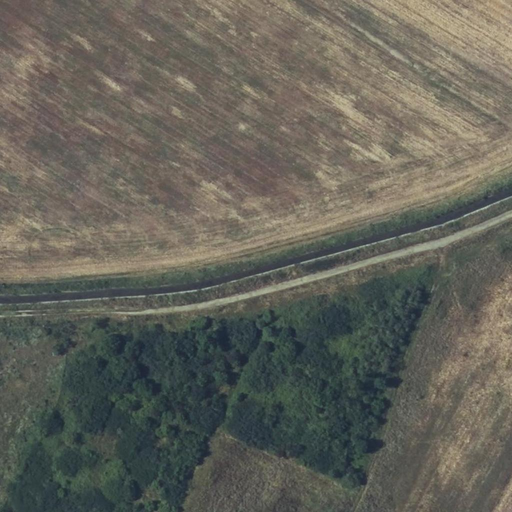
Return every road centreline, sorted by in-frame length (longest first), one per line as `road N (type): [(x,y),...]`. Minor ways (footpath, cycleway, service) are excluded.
road 1 (track): [(511,213),(318,276),(194,299),(0,314)]
road 2 (track): [(352,511),(438,275),(439,243)]
